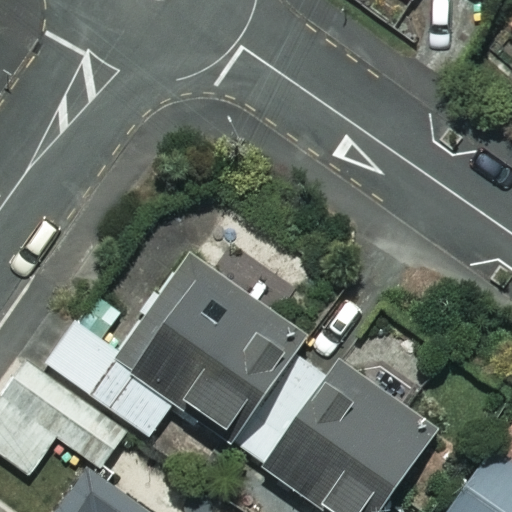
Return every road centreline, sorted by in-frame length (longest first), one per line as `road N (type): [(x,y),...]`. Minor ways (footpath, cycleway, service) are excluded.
road 1 (residential): [(511,232),(171,0)]
road 2 (residential): [(0,207),(143,0)]
